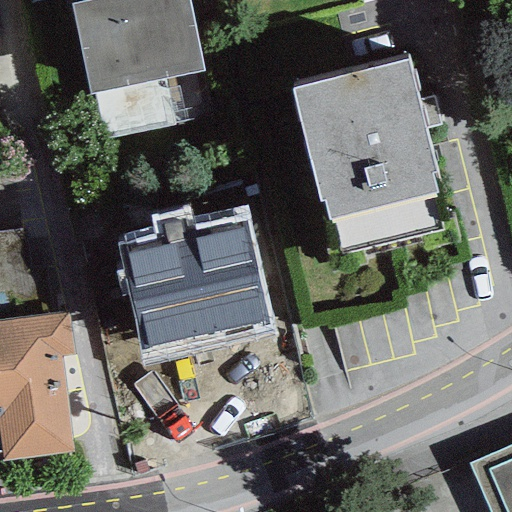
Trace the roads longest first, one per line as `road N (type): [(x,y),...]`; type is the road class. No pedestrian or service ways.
road 1 (unknown): [(0,11),(119,511)]
road 2 (residential): [(147,511),(321,470),(412,433),(511,359)]
road 3 (unknown): [(414,13),(511,311)]
